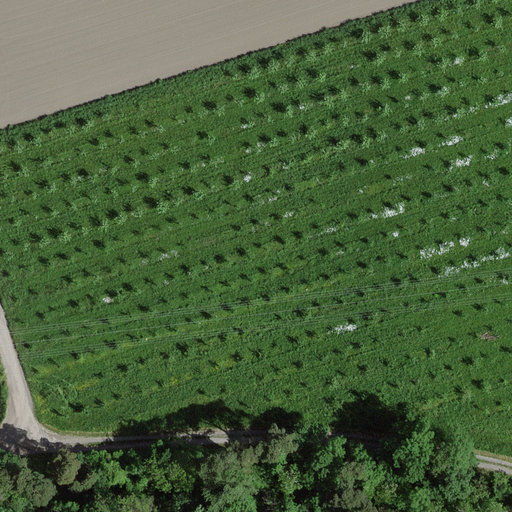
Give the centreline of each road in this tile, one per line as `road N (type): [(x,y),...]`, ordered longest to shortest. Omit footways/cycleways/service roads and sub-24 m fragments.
road 1 (track): [(0,453),(128,442),(406,445),(511,470)]
road 2 (unclassified): [(34,449),(0,322)]
